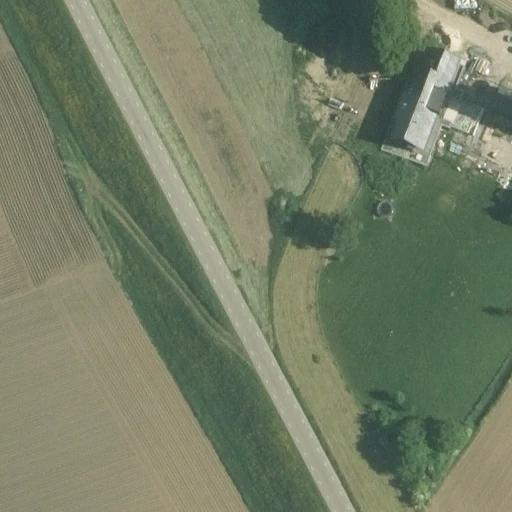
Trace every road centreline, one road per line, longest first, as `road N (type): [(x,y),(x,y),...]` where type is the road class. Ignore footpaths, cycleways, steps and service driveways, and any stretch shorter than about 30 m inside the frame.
road 1 (tertiary): [(340,511),(75,0)]
road 2 (unknown): [(425,0),(455,20),(469,42),(487,111)]
